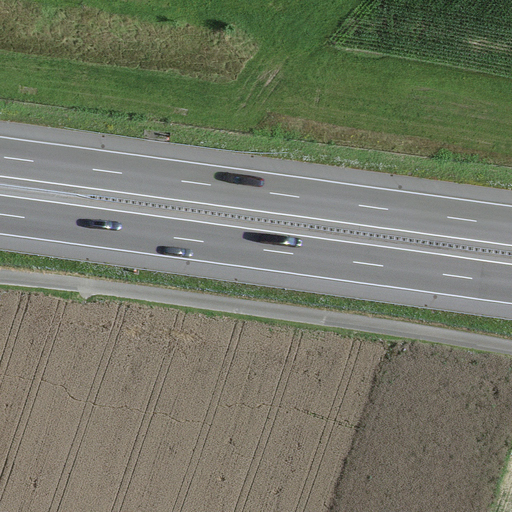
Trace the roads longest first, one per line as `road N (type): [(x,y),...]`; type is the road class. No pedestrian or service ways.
road 1 (unclassified): [(0,283),(511,353)]
road 2 (motorway): [(511,228),(0,159)]
road 3 (motorway): [(0,220),(511,288)]
